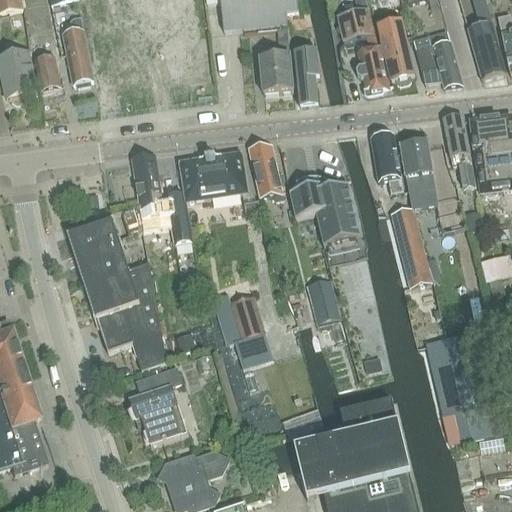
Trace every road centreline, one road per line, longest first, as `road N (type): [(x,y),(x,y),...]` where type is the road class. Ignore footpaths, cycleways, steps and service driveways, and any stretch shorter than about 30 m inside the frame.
road 1 (tertiary): [(18,162),(477,106)]
road 2 (residential): [(111,511),(37,257),(18,162)]
